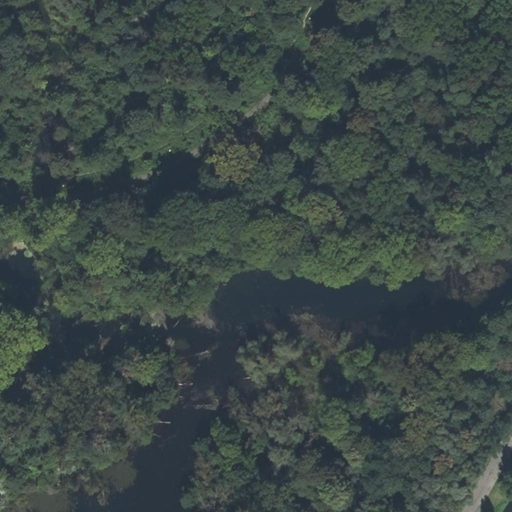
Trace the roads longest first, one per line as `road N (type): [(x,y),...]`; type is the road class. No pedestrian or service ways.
road 1 (track): [(0,201),(141,179),(204,147),(305,59),(342,0)]
road 2 (unknown): [(0,178),(52,180),(156,150),(279,58),(317,0)]
